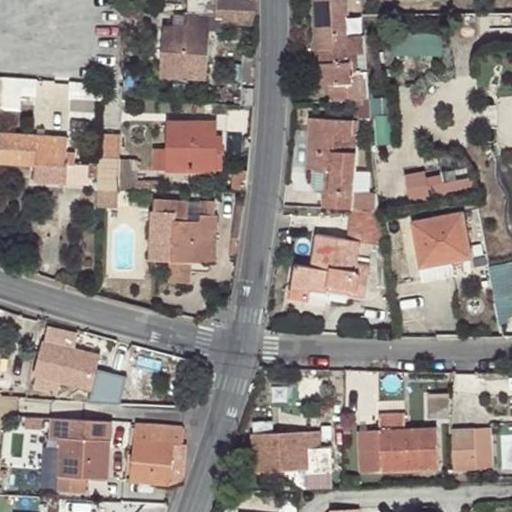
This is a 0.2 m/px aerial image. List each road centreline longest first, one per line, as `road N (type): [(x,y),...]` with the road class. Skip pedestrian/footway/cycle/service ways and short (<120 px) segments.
road 1 (residential): [(235,352),(269,197),(275,0)]
road 2 (residential): [(235,352),(511,350)]
road 3 (residential): [(0,289),(235,352)]
road 4 (residential): [(311,511),(312,503),(511,495)]
road 5 (residential): [(186,511),(235,352)]
